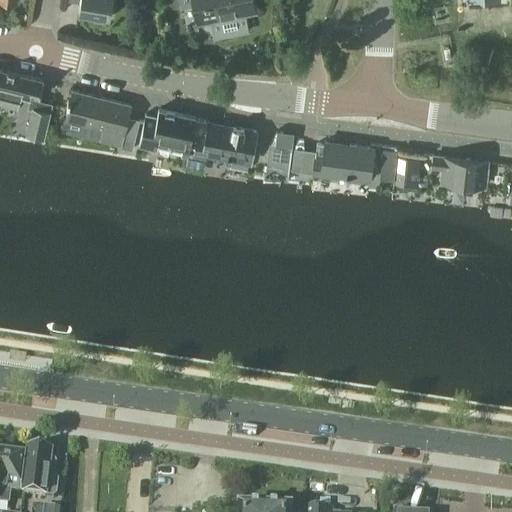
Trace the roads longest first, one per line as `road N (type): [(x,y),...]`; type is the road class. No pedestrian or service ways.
road 1 (secondary): [(0,377),(511,452)]
road 2 (tertiary): [(214,93),(35,51)]
road 3 (tertiary): [(214,93),(373,112)]
road 4 (tertiary): [(373,112),(511,129)]
